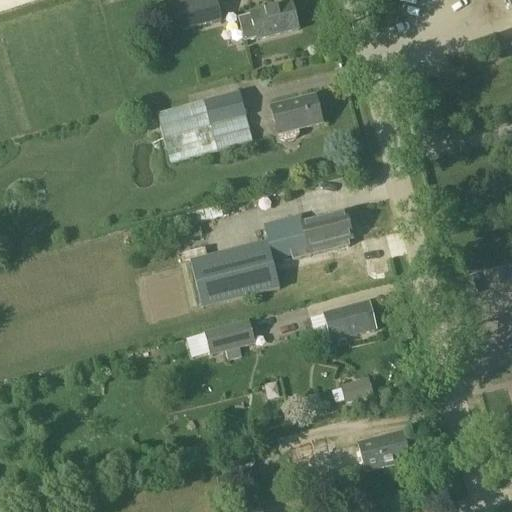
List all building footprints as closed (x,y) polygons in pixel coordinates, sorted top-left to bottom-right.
[(215,0),(174,0),(182,31),(221,21),(215,0)] [(244,43),(256,41),(257,43),(299,32),(292,4),(250,15),(250,17),(238,20),(244,43)] [(252,144),(239,95),(157,116),(169,165),(252,144)] [(301,137),(299,131),(322,126),(315,98),(270,109),(277,137),(278,136),(280,142),(285,144),(297,141),(301,137)] [(308,254),(308,252),(352,242),(346,214),(301,225),(300,220),(264,228),(267,244),(189,263),(201,311),(281,292),(274,263),(308,254)] [(199,225),(171,232),(174,244),(201,237),(199,225)] [(323,316),(323,317),(309,320),(316,347),(330,344),(375,332),(368,304),(323,316)] [(205,335),(211,356),(253,345),(247,324),(205,335)] [(248,425),(232,429),(234,437),(250,433),(248,425)] [(358,446),(365,474),(409,463),(402,435),(358,446)] [(329,439),(305,446),(310,466),(335,458),(329,439)]
